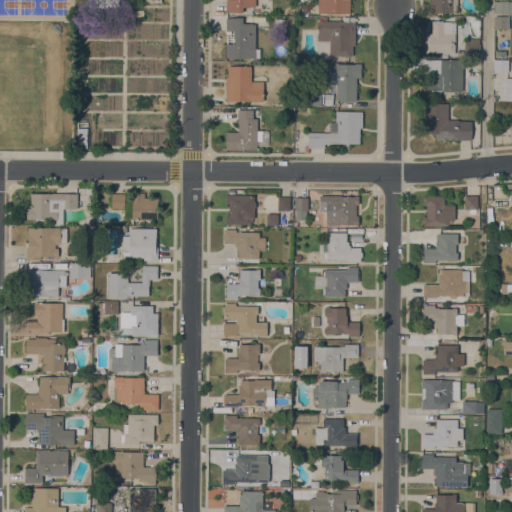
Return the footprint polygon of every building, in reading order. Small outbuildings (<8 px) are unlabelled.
[(118,0),(118,10),(89,9),(89,0),(118,0)] [(256,0),(256,6),(243,6),(243,12),(227,12),(227,0),(256,0)] [(350,0),(350,13),(318,13),(318,0),(350,0)] [(457,0),(457,11),(454,11),(454,12),(431,12),(431,0),(457,0)] [(511,13),(495,13),(495,1),(511,1),(511,13)] [(309,4),(308,13),(296,13),(296,4),(309,4)] [(355,21),(355,45),(353,45),(353,56),(330,55),(330,41),(318,41),(318,21),(341,21),(341,15),(351,15),(351,21),(355,21)] [(509,28),(495,28),(495,16),(509,16),(509,28)] [(234,43),(235,30),(226,30),(226,18),(243,18),(243,24),(255,24),(255,48),(260,48),(260,58),(226,57),(226,43),(234,43)] [(432,20),(443,20),(443,21),(457,21),(457,34),(455,34),(455,53),(451,53),(451,57),(443,57),(443,53),(429,53),(429,44),(420,44),(420,33),(432,33),(432,20)] [(465,58),(466,38),(479,38),(479,43),(480,43),(480,59),(465,58)] [(496,43),(506,43),(506,55),(496,56),(496,43)] [(441,91),(441,97),(423,97),(423,80),(437,80),(437,73),(424,73),(424,59),(463,59),(463,91),(441,91)] [(494,59),(508,59),(508,72),(494,72),(494,59)] [(338,62),(338,64),(355,64),(355,63),(361,63),(361,77),(357,77),(356,100),(349,100),(348,101),(339,101),(339,100),(336,100),(337,86),(329,86),(329,72),(329,71),(335,71),(335,62),(338,62)] [(226,66),(251,66),(251,81),(263,81),(263,100),(226,100),(226,66)] [(511,77),(503,77),(503,101),(511,100),(511,77)] [(302,91),(322,92),(322,105),(308,105),(302,105),(302,91)] [(333,98),(332,104),(324,104),(325,93),(332,93),(331,98),(333,98)] [(448,119),(458,119),(458,120),(471,121),(471,140),(435,139),(435,133),(425,133),(425,118),(423,118),(423,103),(448,103),(448,119)] [(257,149),(241,149),(226,149),(226,131),(238,132),(239,123),(238,123),(238,109),(253,109),(253,118),(257,118),(257,145),(257,149)] [(362,128),(360,128),(360,143),(325,143),(325,147),(309,147),(309,152),(305,152),(305,146),(308,146),(308,132),(329,132),(329,122),(336,122),(336,111),(362,111),(362,128)] [(87,148),(77,147),(77,127),(87,128),(87,148)] [(27,208),(30,208),(30,193),(78,193),(78,196),(82,196),(82,201),(78,201),(78,205),(77,205),(77,208),(64,208),(64,224),(56,224),(56,219),(27,219),(27,208)] [(145,193),(145,197),(153,198),(153,197),(159,197),(159,202),(158,202),(157,220),(132,219),(132,218),(124,218),(125,208),(111,208),(112,193),(125,193),(125,194),(132,194),(132,193),(145,193)] [(255,194),(254,203),(251,203),(251,215),(254,215),(254,224),(225,224),(225,214),(229,214),(229,203),(226,203),(226,194),(255,194)] [(356,215),(358,215),(358,225),(354,225),(354,224),(340,224),(340,225),(327,225),(327,211),(320,211),(320,195),(341,195),(341,196),(355,196),(355,195),(358,195),(358,204),(356,204),(356,215)] [(478,196),(478,209),(476,209),(476,213),(470,213),(470,209),(465,209),(465,195),(478,196)] [(278,196),(290,196),(290,210),(278,210),(278,196)] [(444,196),(444,204),(455,204),(455,220),(451,220),(451,223),(449,223),(449,225),(424,225),(424,216),(427,216),(427,204),(424,204),(424,196),(444,196)] [(306,219),(296,219),(296,210),(295,210),(295,197),(308,197),(308,210),(306,210),(306,219)] [(267,213),(278,213),(277,224),(266,224),(267,213)] [(66,242),(60,242),(60,244),(55,244),(55,248),(58,248),(58,256),(45,256),(45,257),(42,257),(42,255),(41,255),(41,259),(26,259),(26,246),(28,246),(28,227),(55,227),(60,227),(60,228),(67,228),(66,242)] [(158,260),(144,260),(144,257),(129,257),(129,259),(122,259),(123,235),(129,235),(129,228),(156,228),(156,247),(158,247),(158,260)] [(259,232),(259,239),(266,239),(265,249),(259,248),(259,258),(238,258),(238,249),(236,249),(236,246),(235,246),(235,243),(224,243),(224,238),(222,238),(222,232),(224,232),(224,229),(236,229),(236,231),(259,232)] [(346,241),(348,241),(348,245),(350,245),(350,247),(361,247),(361,252),(362,252),(362,256),(361,256),(360,261),(349,261),(349,259),(332,258),(332,260),(328,260),(328,259),(325,259),(326,251),(328,251),(328,242),(326,242),(326,232),(346,232),(346,241)] [(458,233),(458,243),(456,243),(456,252),(457,252),(457,260),(436,259),(436,262),(424,262),(424,259),(423,259),(423,248),(436,248),(436,241),(438,241),(438,240),(437,240),(437,234),(438,234),(438,233),(458,233)] [(80,241),(88,241),(87,260),(80,260),(80,241)] [(70,263),(90,263),(90,277),(70,277),(70,263)] [(108,272),(128,273),(128,282),(142,282),(142,277),(143,277),(143,265),(157,265),(157,279),(149,279),(149,296),(127,295),(127,297),(123,297),(123,298),(120,298),(120,297),(108,297),(108,272)] [(347,269),(347,267),(358,267),(358,271),(359,271),(359,281),(346,281),(346,288),(344,288),(344,296),(324,296),(324,288),(314,288),(315,275),(323,275),(323,272),(324,272),(324,269),(347,269)] [(258,288),(260,288),(260,295),(256,295),(244,294),(244,296),(242,296),(242,295),(238,295),(237,298),(226,297),(226,283),(239,284),(239,277),(240,277),(240,269),(257,269),(257,268),(260,268),(260,271),(262,271),(261,276),(260,276),(260,279),(258,279),(258,288)] [(439,284),(439,274),(442,274),(442,269),(462,269),(462,270),(469,270),(469,279),(465,279),(465,295),(436,295),(436,297),(423,297),(423,284),(439,284)] [(27,296),(27,270),(64,271),(64,274),(66,274),(66,287),(58,287),(58,296),(27,296)] [(118,301),(118,314),(104,313),(104,301),(118,301)] [(62,319),(65,319),(65,331),(48,331),(48,334),(26,334),(26,321),(37,321),(37,316),(35,316),(35,302),(62,303),(62,319)] [(258,306),(258,313),(256,313),(256,322),(267,322),(267,336),(257,336),(257,333),(238,332),(238,335),(223,335),(223,322),(236,322),(236,318),(223,318),(223,307),(224,307),(224,303),(236,303),(236,306),(258,306)] [(131,312),(131,308),(132,305),(153,305),(153,313),(158,313),(158,335),(131,335),(131,334),(120,334),(120,312),(131,312)] [(435,305),(435,307),(439,307),(439,308),(453,308),(453,307),(457,307),(457,314),(464,314),(464,325),(457,325),(457,334),(453,334),(453,333),(437,333),(437,326),(436,326),(436,313),(434,313),(434,319),(423,319),(424,305),(435,305)] [(328,317),(326,317),(326,306),(329,306),(329,307),(346,307),(346,315),(347,315),(347,322),(360,322),(359,336),(348,336),(348,333),(344,333),(344,332),(330,332),(330,333),(326,333),(326,325),(328,325),(328,317)] [(47,337),(47,338),(55,338),(55,343),(64,343),(64,357),(65,357),(65,361),(64,361),(64,370),(61,370),(61,372),(57,371),(57,370),(50,370),(50,371),(46,371),(46,370),(42,370),(42,367),(44,367),(44,363),(42,363),(42,355),(39,355),(39,353),(26,353),(26,338),(35,338),(35,337),(47,337)] [(111,361),(111,357),(115,357),(115,343),(122,343),(122,344),(140,344),(140,341),(143,341),(143,339),(158,339),(158,355),(144,355),(144,370),(142,370),(142,375),(130,375),(130,370),(125,370),(125,371),(111,371),(111,361)] [(511,341),(511,353),(503,353),(503,341),(511,341)] [(226,372),(226,358),(238,358),(238,351),(239,351),(239,344),(256,344),(256,343),(259,343),(259,354),(257,354),(257,362),(259,362),(259,370),(255,370),(255,369),(241,369),(237,370),(237,372),(226,372)] [(314,346),(340,346),(340,345),(345,345),(345,344),(358,344),(358,357),(343,357),(343,371),(334,371),(334,372),(331,372),(331,371),(326,371),(326,372),(320,372),(320,360),(314,360),(314,346)] [(458,345),(458,353),(464,353),(464,365),(458,365),(458,371),(435,371),(434,373),(423,373),(423,369),(421,369),(421,364),(423,364),(423,359),(433,359),(433,357),(435,357),(435,354),(437,354),(437,344),(458,345)] [(68,393),(61,393),(59,393),(59,407),(40,407),(40,408),(26,408),(26,404),(25,404),(25,398),(26,398),(26,394),(38,394),(38,389),(40,389),(40,376),(54,376),(69,376),(69,386),(68,386),(68,393)] [(122,376),(122,377),(144,377),(144,393),(159,394),(158,410),(143,409),(143,406),(140,406),(140,403),(139,403),(139,404),(131,404),(131,403),(125,403),(125,404),(122,404),(122,403),(121,403),(121,404),(118,404),(118,403),(113,403),(113,386),(114,386),(114,383),(112,383),(112,380),(114,380),(114,376),(122,376)] [(318,400),(313,400),(314,386),(319,386),(319,381),(337,381),(337,382),(341,382),(341,380),(343,380),(343,381),(347,381),(347,378),(360,378),(360,389),(359,389),(359,393),(348,393),(348,394),(347,394),(347,399),(345,399),(345,407),(329,406),(329,408),(318,407),(318,400)] [(236,406),(223,406),(223,394),(239,394),(239,384),(241,384),(241,380),(255,380),(255,379),(271,379),(271,390),(274,390),(274,396),(265,396),(265,405),(255,405),(255,404),(243,404),(243,405),(236,405),(236,406)] [(441,379),(452,379),(452,380),(459,380),(459,399),(452,399),(452,402),(448,402),(448,406),(447,406),(447,409),(422,408),(422,399),(425,399),(425,388),(422,388),(422,379),(441,379)] [(87,401),(91,405),(85,410),(82,407),(87,401)] [(462,401),(475,401),(483,401),(483,413),(476,413),(462,413),(462,401)] [(487,409),(502,409),(501,433),(486,433),(487,409)] [(45,412),(45,416),(54,417),(54,415),(63,415),(63,429),(74,430),(74,445),(60,444),(60,443),(38,443),(38,429),(25,428),(26,412),(45,412)] [(139,441),(139,444),(124,444),(124,442),(120,442),(120,434),(123,434),(123,424),(128,424),(128,414),(158,414),(158,424),(154,424),(153,441),(139,441)] [(260,417),(259,425),(257,425),(257,434),(259,434),(259,444),(239,444),(239,435),(237,435),(237,432),(235,432),(235,429),(224,429),(224,424),(223,424),(223,419),(225,419),(225,415),(237,415),(237,417),(260,417)] [(343,418),(343,420),(344,420),(344,425),(343,425),(343,426),(345,426),(345,433),(357,433),(357,444),(357,447),(345,447),(345,445),(323,445),(323,438),(315,438),(315,428),(323,428),(323,418),(343,418)] [(457,419),(457,428),(462,428),(462,439),(457,439),(457,445),(443,445),(443,448),(436,448),(436,446),(434,446),(434,448),(422,448),(422,443),(421,443),(421,438),(422,438),(422,434),(433,434),(433,431),(434,431),(434,428),(436,428),(437,419),(457,419)] [(93,427),(108,427),(107,448),(92,448),(93,427)] [(36,468),(36,450),(68,450),(68,474),(41,474),(40,475),(39,475),(39,476),(42,476),(42,482),(24,482),(25,468),(36,468)] [(143,466),(155,466),(155,484),(143,484),(143,481),(139,481),(139,477),(120,477),(120,474),(115,474),(115,461),(113,461),(113,450),(121,450),(121,451),(143,451),(143,466)] [(436,485),(436,481),(435,481),(435,476),(436,476),(436,474),(434,474),(434,468),(421,468),(421,461),(422,461),(422,453),(433,454),(433,456),(456,456),(456,462),(470,462),(470,474),(468,474),(468,480),(467,480),(467,486),(436,485)] [(234,481),(234,484),(223,484),(223,470),(222,470),(222,469),(234,469),(234,463),(237,463),(237,461),(236,461),(236,454),(257,455),(257,465),(255,465),(255,474),(257,474),(257,481),(234,481)] [(346,482),(346,480),(339,480),(339,479),(325,479),(325,466),(321,466),(321,454),(326,454),(326,455),(341,455),(341,460),(343,460),(343,469),(358,469),(358,482),(346,482)] [(487,462),(495,462),(495,472),(487,472),(487,462)] [(500,478),(488,478),(489,494),(501,493),(500,478)] [(31,487),(58,487),(58,506),(66,506),(65,511),(25,511),(25,507),(33,507),(33,503),(31,503),(31,487)] [(156,488),(155,511),(129,511),(129,488),(156,488)] [(345,490),(356,490),(356,494),(357,494),(357,501),(356,501),(356,505),(344,504),(344,511),(343,511),(313,511),(309,511),(310,498),(315,498),(315,491),(323,491),(324,493),(336,493),(336,489),(345,490)] [(263,491),(262,509),(275,509),(274,511),(224,511),(224,505),(239,505),(239,496),(242,496),(242,490),(263,491)] [(422,511),(422,508),(435,508),(435,501),(436,501),(436,494),(452,494),(452,493),(456,493),(456,502),(474,502),(474,511),(422,511)] [(97,511),(98,502),(111,502),(111,511),(97,511)]
